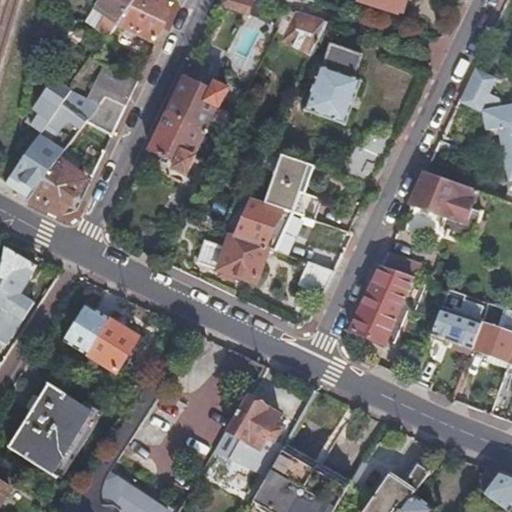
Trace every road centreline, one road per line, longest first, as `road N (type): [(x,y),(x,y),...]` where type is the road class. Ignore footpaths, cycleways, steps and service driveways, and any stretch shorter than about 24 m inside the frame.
road 1 (residential): [(481,0),(310,361)]
road 2 (residential): [(80,247),(202,0)]
road 3 (residential): [(310,361),(80,247)]
road 4 (residential): [(511,450),(310,361)]
road 5 (residential): [(80,247),(0,380)]
